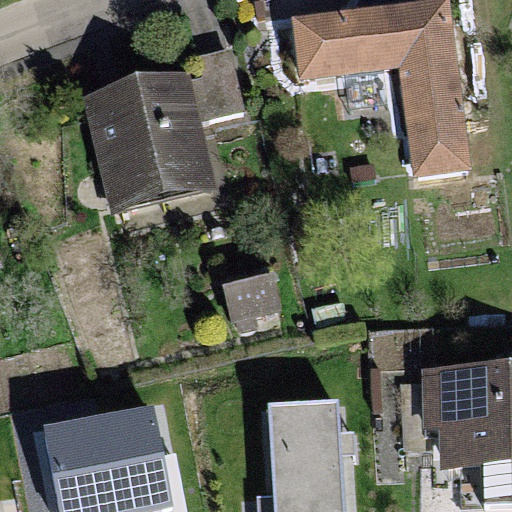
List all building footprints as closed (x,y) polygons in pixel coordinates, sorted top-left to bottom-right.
[(458,7),(301,22),(307,82),(406,73),(417,186),(475,180),(458,7)] [(182,82),(76,105),(99,212),(205,190),(182,82)] [(511,371),(432,370),(431,434),(449,434),(448,468),(511,468),(511,371)] [(341,511),(335,404),(272,407),(277,511),(341,511)] [(152,407),(46,427),(62,511),(131,511),(171,504),(152,407)]
